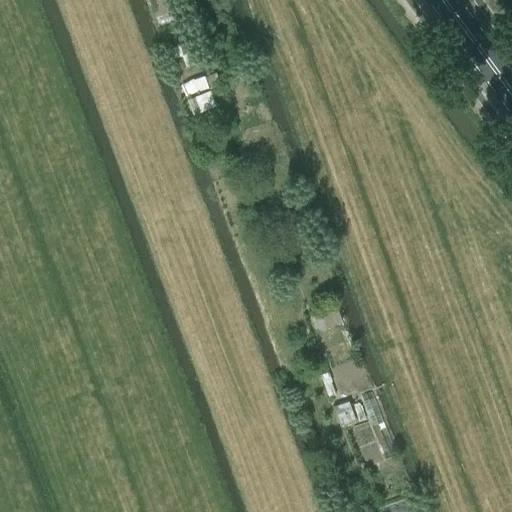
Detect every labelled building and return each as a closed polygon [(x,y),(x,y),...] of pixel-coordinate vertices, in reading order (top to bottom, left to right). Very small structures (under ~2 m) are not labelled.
[(190,41),(165,50),(169,61),(182,56),(186,68),(199,63),(190,41)] [(216,73),(204,77),(205,78),(209,89),(220,85),(216,73)] [(192,80),(180,86),(186,97),(198,91),(192,80)] [(209,91),(186,100),(192,115),(215,107),(209,91)] [(336,306),(312,314),(317,330),(342,321),(336,306)] [(328,373),(320,375),(328,397),(335,394),(328,373)] [(349,401),(333,407),(339,426),(356,421),(349,401)]
